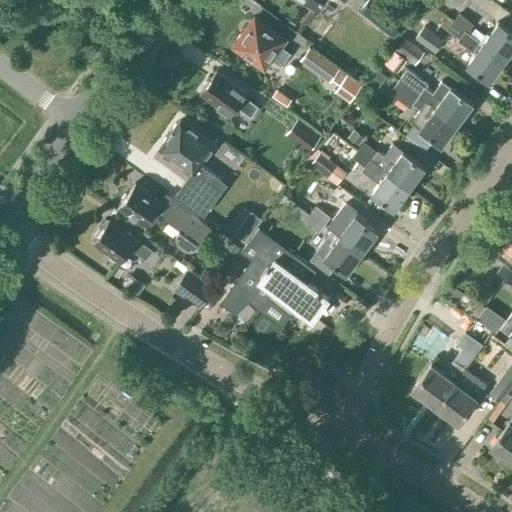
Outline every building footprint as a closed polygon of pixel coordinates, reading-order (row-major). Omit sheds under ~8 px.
[(392,36),(406,18),(407,17),(385,0),(364,0),(358,9),(392,36)] [(459,13),(453,20),(467,30),(472,23),(459,13)] [(255,17),(235,44),(263,65),(269,57),(280,65),(291,52),(279,43),(283,38),(255,17)] [(467,30),(453,20),(448,28),(461,37),(467,30)] [(511,31),(497,21),(487,34),(482,41),(505,58),(511,49),(511,31)] [(415,37),(435,52),(444,40),(424,25),(415,37)] [(405,36),(395,50),(415,63),(424,49),(405,36)] [(505,58),(482,41),(466,62),(489,79),(505,58)] [(309,46),(300,58),(330,80),(339,68),(309,46)] [(407,67),(398,79),(457,123),(473,102),(442,79),(433,91),(426,86),(428,83),(407,67)] [(217,70),(201,91),(219,105),(217,108),(226,115),(229,111),(231,113),(237,105),(250,114),(257,104),(244,95),(246,91),(217,70)] [(457,123),(398,79),(390,91),(410,106),(413,103),(420,108),(411,121),(442,144),(457,123)] [(294,115),(286,126),(311,145),(320,133),(295,114),(294,115)] [(212,142),(181,119),(160,148),(192,170),(176,192),(204,212),(226,181),(199,161),(212,142)] [(363,141),(358,149),(409,187),(425,166),(402,149),(393,142),(384,154),(377,149),(376,150),(363,141)] [(394,208),(409,187),(358,149),(352,156),(364,165),(361,169),(378,181),(370,190),(394,208)] [(310,163),(337,183),(346,170),(319,151),(310,163)] [(171,222),(176,226),(178,228),(176,231),(176,234),(176,239),(177,243),(180,246),(183,248),(187,249),(190,248),(194,247),(196,245),(200,242),(212,225),(166,192),(160,200),(135,182),(119,204),(145,222),(146,220),(151,224),(153,221),(156,219),(159,218),(163,219),(166,220),(171,222)] [(342,206),(351,194),(336,183),(327,195),(342,206)] [(329,215),(315,206),(310,213),(324,223),(329,215)] [(251,212),(236,232),(244,238),(260,218),(251,212)] [(324,223),(310,213),(305,220),(318,230),(324,223)] [(354,213),(339,234),(362,251),(377,230),(354,213)] [(151,250),(108,219),(93,240),(120,260),(129,247),(145,259),(151,250)] [(318,270),(304,259),(259,226),(249,239),(260,247),(221,300),(235,311),(261,287),(270,294),(267,297),(288,312),(285,315),(287,316),(294,306),(311,318),(314,314),(315,315),(328,296),(309,282),(318,270)] [(511,227),(501,242),(494,252),(504,260),(496,271),(506,278),(511,269),(511,227)] [(339,234),(331,228),(316,249),(346,272),(362,251),(339,234)] [(173,288),(199,307),(213,286),(187,267),(173,288)] [(511,332),(511,309),(498,328),(509,336),(511,332)] [(413,387),(435,404),(454,379),(475,352),(464,344),(443,371),(431,362),(413,387)] [(511,381),(511,361),(489,391),(500,398),(511,381)] [(454,379),(436,404),(458,421),(477,396),(454,379)] [(511,461),(511,416),(490,445),(511,461)] [(288,511),(302,511),(305,508),(296,501),(288,511)]
